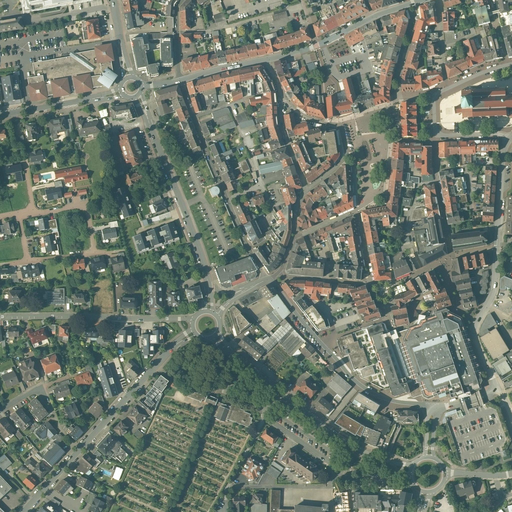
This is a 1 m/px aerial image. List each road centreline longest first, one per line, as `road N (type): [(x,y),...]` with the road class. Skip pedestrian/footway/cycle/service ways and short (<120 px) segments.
road 1 (residential): [(509,137),(494,284),(473,332),(496,389)]
road 2 (tertiary): [(194,331),(169,348),(23,511)]
road 3 (residential): [(179,79),(266,279)]
road 4 (residential): [(271,279),(364,388),(432,405)]
road 5 (secondary): [(136,95),(207,278)]
road 6 (residential): [(193,320),(0,316)]
road 7 (residential): [(32,210),(84,203),(94,253),(27,261)]
road 8 (secondary): [(278,392),(355,448),(410,471)]
road 9 (residential): [(281,95),(306,117),(338,126),(344,156),(305,189)]
road 10 (tertiary): [(0,114),(122,91)]
road 11 (residential): [(433,96),(395,100),(391,135),(437,135)]
